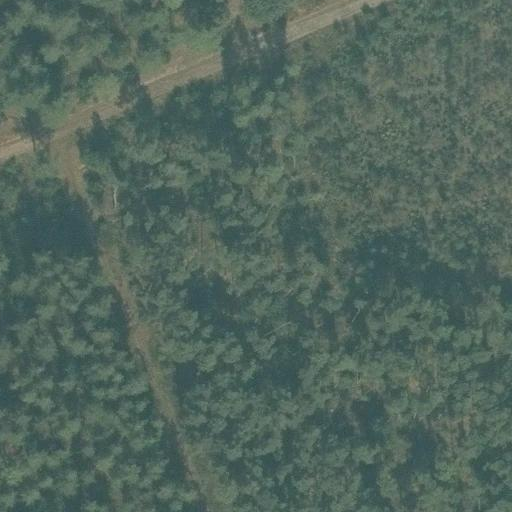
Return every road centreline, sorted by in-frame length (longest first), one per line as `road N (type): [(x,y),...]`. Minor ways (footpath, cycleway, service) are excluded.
road 1 (track): [(55,133),(207,511)]
road 2 (track): [(55,133),(368,0)]
